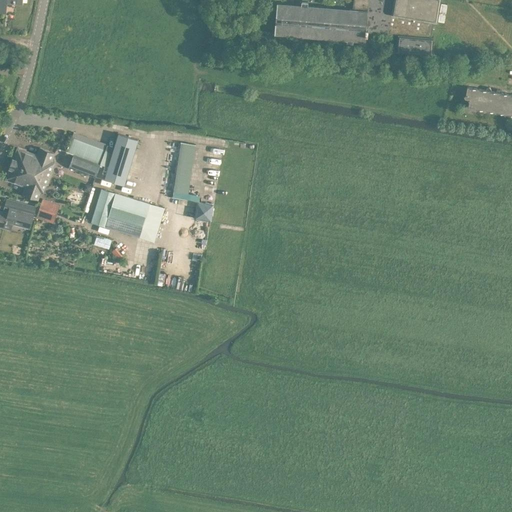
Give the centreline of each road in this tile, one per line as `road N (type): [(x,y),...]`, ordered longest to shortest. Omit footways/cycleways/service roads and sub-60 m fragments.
road 1 (unknown): [(14,110),(144,135),(150,141),(143,181),(174,215),(173,255)]
road 2 (unclassified): [(0,145),(43,0)]
